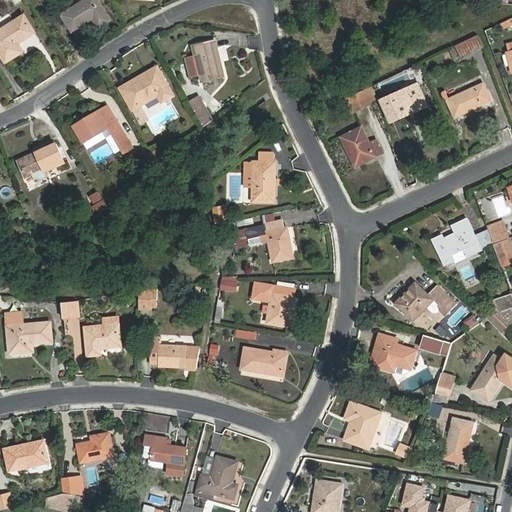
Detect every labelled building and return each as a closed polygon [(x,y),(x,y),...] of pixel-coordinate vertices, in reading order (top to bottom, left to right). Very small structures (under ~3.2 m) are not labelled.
[(114,23),(99,0),(83,0),(61,14),(73,34),(94,21),(100,31),(114,23)] [(38,34),(25,13),(0,28),(0,53),(7,65),(25,53),(21,45),(38,34)] [(461,58),(483,48),(478,35),(455,46),(461,58)] [(196,56),(200,74),(202,82),(225,75),(216,41),(193,46),(196,56)] [(191,76),(200,74),(196,56),(186,58),(191,76)] [(161,103),(175,95),(158,66),(121,87),(133,110),(158,96),(161,103)] [(485,82),(447,100),(454,119),(493,101),(485,82)] [(418,83),(381,101),(391,123),(429,106),(418,83)] [(353,112),(372,104),(366,90),(347,99),(353,112)] [(191,106),(201,100),(199,97),(189,103),(191,106)] [(213,120),(201,100),(191,106),(203,127),(213,120)] [(110,109),(74,127),(83,143),(109,129),(125,157),(133,152),(110,109)] [(369,145),(361,127),(342,136),(356,166),(383,153),(377,141),(369,145)] [(91,148),(112,136),(109,129),(87,141),(91,148)] [(34,172),(37,180),(49,174),(47,170),(46,166),(60,160),(61,163),(67,161),(58,142),(49,147),(38,152),(20,160),(27,175),(34,172)] [(47,143),(36,148),(38,152),(49,147),(47,143)] [(148,154),(153,163),(160,158),(155,149),(148,154)] [(155,165),(149,156),(138,162),(145,173),(155,165)] [(46,166),(47,170),(61,163),(60,160),(46,166)] [(255,160),(245,160),(245,186),(255,186),(255,160)] [(276,202),(276,161),(255,160),(255,201),(276,202)] [(98,191),(86,198),(94,211),(105,204),(98,191)] [(228,212),(227,205),(215,206),(216,214),(228,212)] [(483,248),(477,233),(469,216),(451,223),(455,232),(445,236),(443,232),(434,236),(446,264),(456,260),(453,254),(466,248),(468,254),(483,248)] [(268,229),(284,227),(283,220),(268,223),(268,229)] [(488,228),(492,239),(509,234),(506,222),(488,228)] [(288,226),(284,227),(268,229),(268,223),(246,227),(249,239),(260,237),(262,244),(270,242),(274,264),(296,260),(288,226)] [(485,228),(477,233),(483,248),(492,244),(485,228)] [(499,258),(511,252),(511,247),(508,236),(493,241),(499,258)] [(511,258),(511,252),(499,258),(501,262),(511,258)] [(223,277),(221,288),(236,290),(238,276),(223,277)] [(438,284),(429,293),(416,281),(396,302),(415,321),(435,298),(449,312),(457,302),(438,284)] [(292,290),(258,284),(256,300),(273,303),(272,307),(271,315),(269,324),(290,328),(295,299),(290,298),(292,290)] [(154,291),(141,293),(140,310),(153,310),(153,308),(154,291)] [(511,306),(511,293),(494,299),(498,312),(505,309),(511,307),(511,306)] [(61,303),(63,317),(81,315),(79,301),(61,303)] [(503,331),(511,321),(511,317),(505,309),(498,312),(488,315),(503,331)] [(473,329),(478,320),(469,315),(464,323),(473,329)] [(122,345),(119,316),(104,318),(105,327),(86,329),(89,357),(102,356),(101,347),(122,345)] [(49,322),(8,327),(11,353),(35,351),(34,342),(51,340),(49,322)] [(236,329),(235,337),(256,340),(257,333),(236,329)] [(383,333),(373,363),(406,373),(411,371),(412,368),(414,369),(421,365),(426,351),(405,345),(407,341),(383,333)] [(421,347),(448,354),(452,341),(425,334),(421,347)] [(159,355),(158,360),(158,364),(186,367),(185,370),(195,371),(199,349),(188,348),(187,346),(162,343),(162,338),(151,337),(150,354),(159,355)] [(288,354),(246,347),(241,369),(284,377),(288,354)] [(504,357),(496,352),(473,389),(490,400),(504,379),(511,383),(511,353),(508,351),(504,357)] [(443,370),(436,390),(450,395),(457,375),(443,370)] [(435,393),(430,392),(426,402),(432,404),(435,393)] [(383,412),(352,400),(345,417),(353,420),(346,438),(369,448),(383,412)] [(475,421),(455,416),(446,458),(466,463),(475,421)] [(93,442),(79,444),(83,463),(116,457),(112,433),(91,437),(93,442)] [(167,438),(143,435),(142,444),(151,445),(149,460),(167,462),(166,473),(183,475),(186,447),(166,444),(167,438)] [(45,442),(8,449),(12,471),(49,464),(45,442)] [(410,461),(415,449),(402,444),(397,456),(410,461)] [(233,483),(240,463),(218,456),(212,476),(204,473),(199,490),(215,495),(236,501),(241,485),(233,483)] [(81,496),(79,477),(64,478),(65,492),(75,494),(81,496)] [(341,511),(346,482),(318,478),(313,511),(341,511)] [(196,495),(213,500),(215,495),(199,490),(198,489),(196,495)] [(47,505),(72,510),(75,494),(66,492),(48,497),(47,505)] [(469,511),(473,499),(450,493),(446,511),(437,509),(436,511),(469,511)] [(13,507),(10,494),(0,496),(0,507),(1,510),(13,507)] [(179,509),(181,500),(174,498),(172,508),(179,509)]
